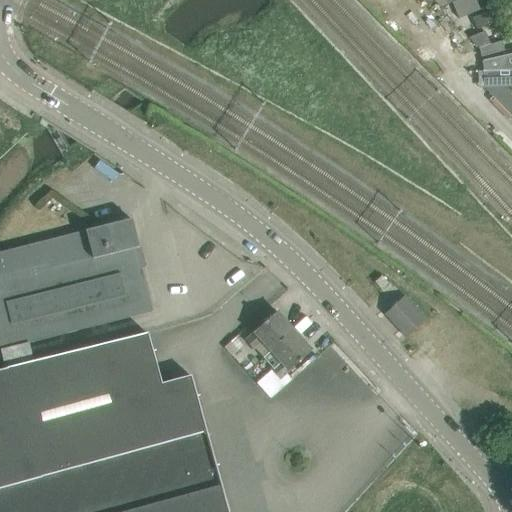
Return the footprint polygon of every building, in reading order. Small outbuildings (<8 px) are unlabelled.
[(431,0),(440,8),(447,5),(459,0),(431,0)] [(469,15),(464,4),(453,8),(457,19),(469,15)] [(476,31),(487,26),(482,14),(471,18),(476,31)] [(478,50),(489,45),(483,32),(468,39),(478,50)] [(478,50),(481,57),(503,51),(501,41),(489,45),(478,50)] [(511,55),(483,62),(485,70),(511,69),(511,55)] [(511,69),(485,70),(485,88),(511,87),(511,69)] [(485,89),(484,89),(485,90),(510,117),(511,115),(511,97),(504,89),(485,89)] [(131,219),(85,231),(0,252),(0,350),(152,312),(136,248),(138,248),(131,219)] [(385,314),(406,337),(425,319),(404,297),(385,314)] [(270,351),(293,330),(276,312),(245,340),(253,349),(261,342),(270,351)] [(271,369),(279,378),(311,351),(293,330),(270,351),(263,358),(272,368),(271,369)] [(0,511),(227,511),(190,378),(161,386),(146,333),(127,339),(0,369),(0,511)]
